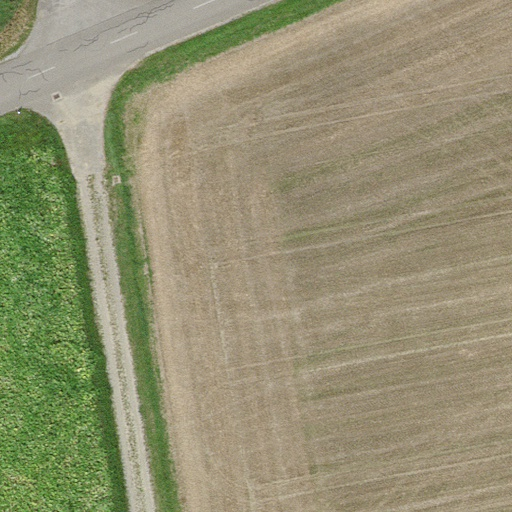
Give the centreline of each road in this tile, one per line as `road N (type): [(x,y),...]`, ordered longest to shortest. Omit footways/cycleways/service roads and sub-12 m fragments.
road 1 (track): [(145,511),(65,0)]
road 2 (unclassified): [(0,104),(242,0)]
